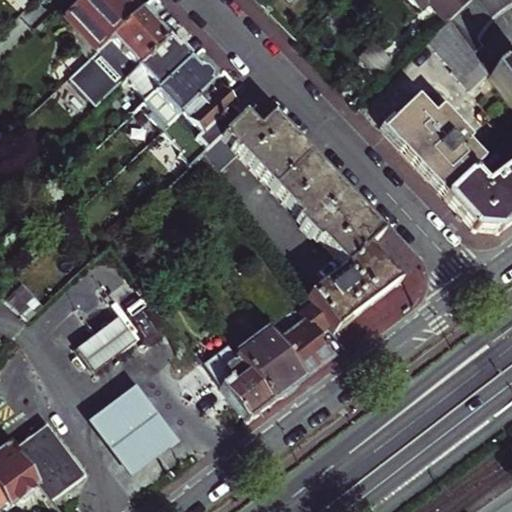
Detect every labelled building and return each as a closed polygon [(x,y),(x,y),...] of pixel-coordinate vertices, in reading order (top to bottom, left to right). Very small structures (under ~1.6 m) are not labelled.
[(139,12),(126,0),(81,0),(61,19),(94,54),(107,42),(139,12)] [(406,0),(417,12),(426,4),(441,20),(451,11),(462,0),(406,0)] [(481,35),(489,26),(501,16),(511,9),(511,8),(511,67),(509,63),(487,79),(511,112),(511,0),(462,0),(451,11),(441,20),(444,24),(452,34),(460,45),(468,55),(469,56),(478,48),(474,43),(481,35)] [(126,80),(135,72),(167,42),(139,12),(107,42),(94,54),(65,82),(93,112),(126,80)] [(427,37),(435,47),(443,58),(451,68),(449,69),(457,80),(465,90),(484,75),(476,66),(469,56),(468,55),(460,45),(452,34),(444,24),(427,37)] [(167,42),(135,72),(126,80),(132,86),(129,89),(144,106),(188,64),(167,42)] [(394,64),(373,42),(357,58),(377,80),(394,64)] [(146,122),(160,136),(210,88),(188,64),(144,106),(142,108),(151,118),(146,122)] [(177,160),(188,172),(200,160),(239,125),(229,113),(232,110),(210,88),(160,136),(180,157),(177,160)] [(414,103),(381,135),(444,200),(470,175),(481,165),(465,148),(469,144),(439,112),(430,120),(414,103)] [(271,194),(308,160),(270,121),(255,135),(242,121),(239,125),(200,160),(213,176),(235,156),(271,194)] [(308,160),(271,194),(301,225),(297,229),(309,241),(312,238),(343,270),(365,251),(381,237),(308,160)] [(511,166),(482,189),(470,175),(444,200),(474,232),(497,234),(511,222),(511,166)] [(343,270),(371,304),(397,285),(365,251),(343,270)] [(371,304),(343,270),(306,300),(311,306),(328,329),(332,334),(371,304)] [(305,323),(274,346),(301,382),(319,368),(332,358),(316,338),(328,329),(311,306),(299,315),(305,323)] [(120,322),(70,348),(84,374),(134,348),(120,322)] [(301,382),(274,346),(266,335),(234,359),(237,363),(269,406),(285,394),(301,382)] [(269,406),(237,363),(223,373),(229,381),(219,389),(246,424),(258,414),(269,406)] [(133,390),(87,425),(128,480),(174,446),(133,390)] [(44,430),(10,456),(35,490),(44,502),(78,478),(44,430)] [(0,507),(1,508),(3,511),(4,511),(35,490),(10,456),(0,443),(0,507)]
